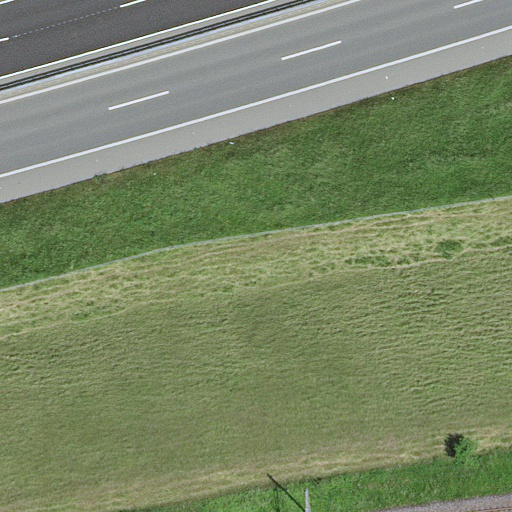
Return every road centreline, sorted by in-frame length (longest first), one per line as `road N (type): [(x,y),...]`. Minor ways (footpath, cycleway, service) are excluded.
road 1 (motorway): [(0,138),(475,0)]
road 2 (motorway): [(137,0),(0,39)]
